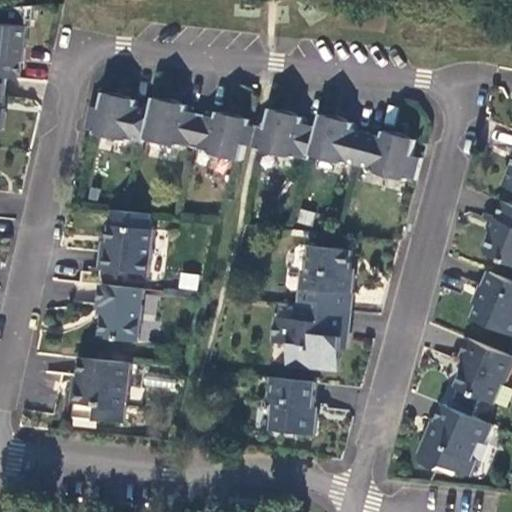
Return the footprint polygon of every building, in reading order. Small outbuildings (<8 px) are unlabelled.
[(0,7),(0,76),(8,78),(22,79),(24,61),(26,61),(31,20),(37,20),(38,5),(0,7)] [(0,76),(0,129),(5,130),(8,99),(6,99),(8,78),(0,76)] [(102,108),(94,106),(89,129),(97,130),(96,133),(130,141),(131,137),(146,140),(148,134),(153,109),(139,105),(140,100),(105,92),(102,108)] [(175,99),(174,106),(155,102),(153,109),(148,134),(183,142),(184,138),(198,141),(204,113),(191,109),(192,102),(175,99)] [(220,116),(204,113),(198,141),(216,145),(215,149),(246,156),(253,123),(236,120),(237,113),(222,109),(220,116)] [(271,114),(261,152),(293,161),(294,158),(310,162),(312,156),(320,127),(303,124),(305,117),(289,113),(287,119),(271,114)] [(338,124),(322,119),(320,127),(312,156),(345,164),(346,161),(361,165),(370,132),(355,129),(357,123),(339,118),(338,124)] [(419,139),(386,131),(385,136),(370,132),(361,165),(376,168),(376,172),(409,180),(410,177),(418,179),(424,157),(415,155),(419,139)] [(511,202),(502,199),(496,216),(500,217),(495,230),(490,232),(485,244),(488,251),(511,260),(511,202)] [(156,228),(113,224),(110,248),(105,248),(103,269),(153,273),(156,228)] [(356,248),(313,243),(311,269),(306,268),(302,303),(355,309),(359,272),(354,267),(356,248)] [(511,279),(491,270),(478,302),(480,304),(475,317),(511,332),(511,279)] [(178,288),(197,290),(199,274),(180,272),(178,288)] [(147,286),(105,282),(103,304),(107,304),(104,335),(142,339),(147,286)] [(298,317),(278,315),(275,340),(293,342),(291,367),(342,372),(346,336),(352,336),(355,309),(302,303),(300,303),(298,317)] [(511,372),(511,353),(468,335),(461,352),(473,357),(470,363),(466,364),(458,384),(499,400),(508,378),(510,378),(511,372)] [(135,361),(80,356),(78,374),(80,374),(79,386),(84,387),(82,416),(129,420),(135,361)] [(319,380),(272,375),(271,395),(278,402),(276,426),(319,430),(321,410),(316,410),(319,380)] [(495,423),(445,402),(438,419),(441,422),(436,433),(428,437),(422,452),(424,459),(439,465),(447,462),(469,470),(482,438),(488,440),(495,423)]
